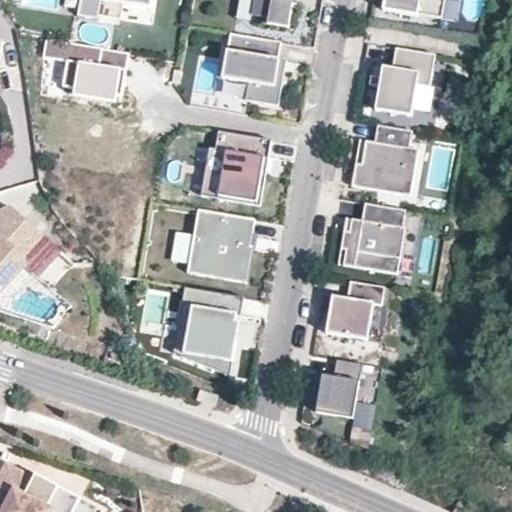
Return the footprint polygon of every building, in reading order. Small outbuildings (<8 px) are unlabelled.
[(82,0),(80,17),(102,21),(106,4),(156,13),(158,0),(82,0)] [(240,0),(238,19),(252,22),(253,16),(256,0),(240,0)] [(256,0),(253,16),(268,19),(267,25),(289,28),(293,4),(296,4),(297,0),(256,0)] [(449,21),(452,0),(391,0),(389,12),(424,18),(424,16),(449,21)] [(279,106),(285,70),(278,69),(280,60),(278,60),(281,43),(231,34),(227,52),(233,53),(229,80),(249,83),(246,100),(279,106)] [(125,58),(46,45),(43,60),(68,64),(65,87),(79,89),(78,96),(117,103),(125,58)] [(412,117),(417,86),(430,88),(436,56),(396,49),(393,69),(391,80),(381,78),(371,76),(369,85),(379,87),(375,110),(412,117)] [(229,80),(233,53),(227,52),(223,78),(229,80)] [(285,70),(287,61),(280,60),(278,69),(285,70)] [(391,80),(393,69),(383,67),(381,78),(391,80)] [(173,70),(171,83),(179,84),(181,72),(173,70)] [(417,86),(412,117),(425,119),(430,88),(417,86)] [(413,132),(378,126),(375,143),(366,141),(362,165),(356,164),(352,186),(411,197),(419,151),(409,149),(413,132)] [(272,141),(217,132),(214,149),(209,148),(205,171),(221,173),(217,199),(260,206),(265,173),(262,173),(264,159),(268,159),(272,141)] [(362,165),(366,141),(360,141),(356,164),(362,165)] [(221,173),(205,171),(200,196),(217,199),(221,173)] [(397,276),(405,229),(403,229),(406,212),(365,204),(362,221),(352,220),(349,233),(344,232),(341,249),(346,250),(343,266),(397,276)] [(0,289),(2,291),(26,266),(27,265),(26,255),(44,236),(12,207),(0,211),(0,210),(0,289)] [(253,238),(256,221),(199,211),(188,275),(247,285),(253,248),(246,247),(248,237),(253,238)] [(27,265),(26,266),(50,287),(73,262),(44,236),(26,255),(27,265)] [(382,306),(385,288),(351,282),(348,299),(338,298),(332,335),(368,341),(374,305),(382,307),(382,306)] [(234,363),(245,299),(186,288),(179,326),(190,328),(185,358),(216,370),(217,360),(234,363)] [(327,334),(332,335),(338,298),(333,297),(327,334)] [(190,328),(179,326),(174,354),(185,358),(190,328)] [(217,360),(216,370),(231,376),(234,363),(217,360)] [(323,376),(316,413),(352,419),(362,365),(337,360),(334,378),(323,376)] [(215,406),(218,396),(201,391),(198,401),(215,406)] [(71,511),(81,494),(37,470),(35,475),(8,461),(0,477),(0,485),(2,486),(13,492),(4,510),(0,507),(0,511),(71,511)] [(0,507),(4,510),(13,492),(2,486),(0,490),(0,507)]
